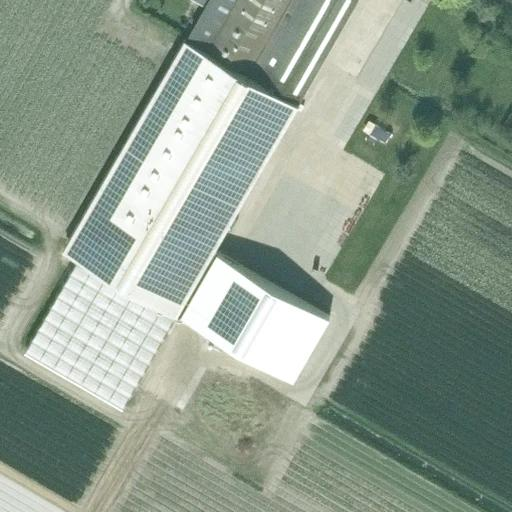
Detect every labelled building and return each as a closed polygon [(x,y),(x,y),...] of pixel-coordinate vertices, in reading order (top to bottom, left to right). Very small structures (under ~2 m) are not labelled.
[(210,0),(69,246),(179,310),(358,0),(210,0)] [(452,25),(447,34),(460,42),(466,33),(452,25)] [(296,377),(331,315),(219,251),(184,312),(296,377)] [(174,316),(76,260),(26,348),(123,404),(174,316)] [(380,335),(374,343),(397,358),(402,350),(380,335)]
